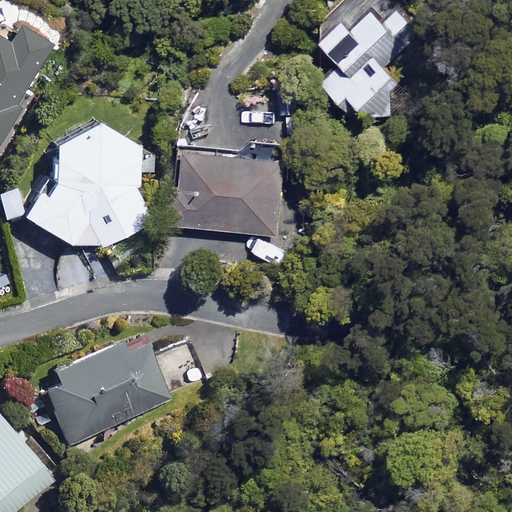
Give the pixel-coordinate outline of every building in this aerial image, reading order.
[(387,32),(371,13),(348,32),(341,24),(318,43),(339,68),(321,83),(361,129),(391,104),(388,75),(366,49),(387,32)] [(0,126),(45,40),(8,21),(1,35),(0,34),(0,126)] [(140,223),(128,142),(88,121),(53,138),(13,217),(74,248),(105,244),(140,223)] [(283,159),(180,149),(176,184),(170,183),(165,225),(275,236),(283,159)] [(148,358),(137,333),(50,372),(54,382),(40,389),(65,444),(202,384),(184,343),(148,358)] [(0,511),(6,511),(49,473),(0,420),(0,511)]
